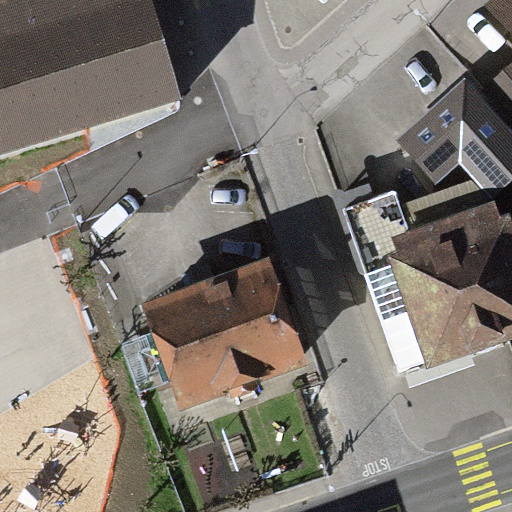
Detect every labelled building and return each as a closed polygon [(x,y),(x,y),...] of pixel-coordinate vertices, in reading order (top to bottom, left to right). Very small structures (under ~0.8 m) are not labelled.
[(0,163),(181,109),(148,0),(37,0),(0,11),(0,163)] [(511,10),(492,30),(511,51),(511,10)] [(511,195),(511,157),(470,108),(410,159),(432,186),(452,169),(490,214),(511,195)] [(511,259),(504,236),(393,272),(432,393),(511,367),(511,259)] [(268,275),(154,317),(186,403),(300,361),(268,275)]
